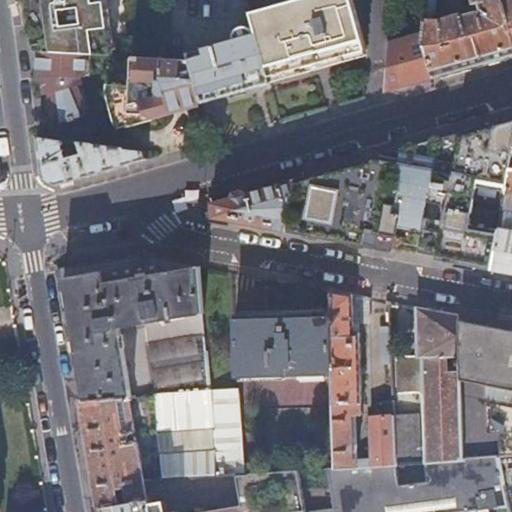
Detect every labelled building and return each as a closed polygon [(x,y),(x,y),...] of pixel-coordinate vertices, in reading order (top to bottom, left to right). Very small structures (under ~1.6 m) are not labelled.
[(26,0),(31,33),(36,32),(39,50),(85,53),(90,53),(111,55),(106,20),(101,21),(100,10),(105,10),(103,0),(26,0)] [(269,82),(367,54),(351,0),(291,0),(250,12),(255,30),(269,82)] [(426,0),(390,0),(388,40),(424,29),(426,0)] [(426,0),(424,29),(424,36),(434,76),(462,68),(477,64),(493,59),(511,54),(511,31),(502,0),(473,0),(475,4),(480,3),(482,9),(478,14),(475,11),(464,14),(463,13),(439,19),(432,18),(434,0),(426,0)] [(511,0),(502,0),(511,31),(511,0)] [(201,101),(269,82),(255,30),(253,31),(252,28),(250,25),(247,24),(243,23),(240,24),(237,25),(234,28),(233,31),(232,34),(233,37),(186,52),(187,60),(189,60),(201,101)] [(424,29),(388,40),(385,90),(400,86),(434,76),(424,36),(424,29)] [(36,32),(31,33),(33,50),(39,50),(36,32)] [(39,50),(33,50),(36,72),(43,73),(42,84),(43,91),(49,91),(52,115),(59,120),(66,118),(75,115),(82,113),(85,106),(82,99),(76,84),(81,82),(79,76),(84,74),(85,53),(39,50)] [(139,57),(131,56),(130,76),(137,76),(139,57)] [(187,60),(139,57),(137,76),(130,76),(130,85),(107,85),(106,91),(116,125),(201,101),(189,60),(187,60)] [(81,82),(76,84),(82,99),(85,98),(81,82)] [(419,253),(438,256),(437,259),(464,265),(491,270),(509,167),(511,153),(511,147),(511,115),(441,137),(419,253)] [(102,171),(161,154),(147,152),(125,150),(125,148),(64,139),(38,136),(44,175),(50,180),(56,184),(73,180),(102,171)] [(398,157),(392,197),(397,198),(389,247),(419,253),(441,137),(419,143),(399,149),(398,157)] [(346,202),(343,242),(370,247),(388,250),(389,247),(397,198),(392,197),(398,157),(377,155),(349,163),(346,202)] [(290,207),(346,202),(349,163),(294,179),(290,207)] [(511,167),(509,167),(491,270),(506,272),(511,273),(511,167)] [(254,225),(287,231),(290,207),(294,179),(276,184),(211,202),(211,210),(211,217),(254,225)] [(346,202),(290,207),(287,231),(288,232),(322,238),(343,242),(346,202)] [(65,302),(82,400),(130,397),(119,327),(201,315),(197,267),(170,262),(141,256),(117,261),(99,264),(61,270),(65,302)] [(337,293),(329,291),(330,314),(332,374),(335,467),(358,466),(357,459),(353,459),(351,415),(361,414),(358,333),(353,333),(352,324),(368,323),(367,299),(337,293)] [(423,392),(425,461),(462,459),(459,380),(459,368),(446,368),(446,357),(458,357),(457,321),(457,316),(430,311),(416,308),(417,356),(398,357),(399,393),(423,392)] [(332,374),(330,314),(309,315),(234,317),(236,378),(332,374)] [(119,327),(130,397),(154,396),(147,345),(202,336),(201,315),(119,327)] [(459,368),(459,380),(511,390),(511,331),(457,321),(458,357),(459,368)] [(147,345),(154,396),(207,393),(202,336),(147,345)] [(384,388),(392,388),(390,336),(382,337),(384,388)] [(136,446),(136,441),(126,442),(124,433),(134,431),(134,429),(147,429),(148,434),(155,433),(162,479),(193,476),(240,473),(236,391),(207,393),(154,396),(130,397),(82,400),(78,400),(81,420),(86,448),(92,483),(95,505),(100,505),(146,496),(142,480),(136,446)] [(372,465),(396,463),(395,458),(394,417),(393,402),(378,403),(379,417),(369,418),(372,465)] [(511,408),(486,403),(487,434),(498,433),(511,432),(511,408)] [(394,417),(395,458),(418,457),(417,416),(394,417)] [(511,432),(498,433),(499,456),(511,455),(511,432)] [(136,441),(136,446),(150,444),(148,434),(135,436),(136,441)] [(497,458),(508,508),(508,511),(511,511),(511,455),(499,456),(497,457),(497,458)] [(358,466),(335,467),(337,495),(348,495),(350,511),(471,511),(489,510),(508,508),(497,458),(396,469),(396,463),(372,465),(358,466)] [(146,496),(100,505),(101,511),(350,511),(348,495),(337,495),(335,467),(240,473),(193,476),(162,479),(160,479),(142,480),(146,496)]
